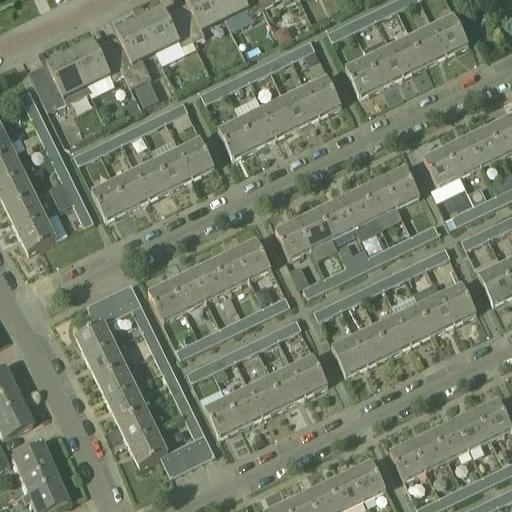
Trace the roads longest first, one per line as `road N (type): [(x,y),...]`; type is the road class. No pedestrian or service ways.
road 1 (residential): [(16,315),(511,74)]
road 2 (residential): [(511,354),(181,511)]
road 3 (residential): [(110,511),(16,315)]
